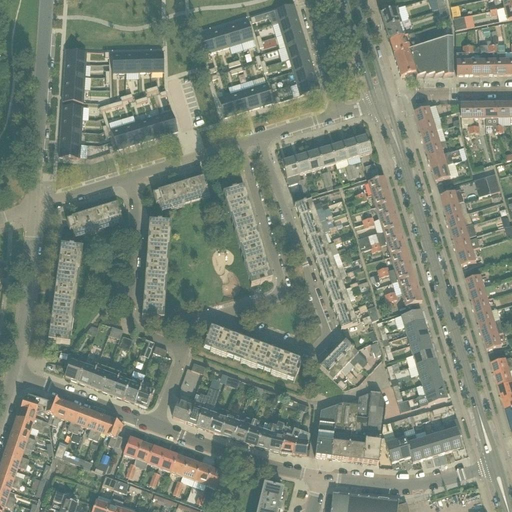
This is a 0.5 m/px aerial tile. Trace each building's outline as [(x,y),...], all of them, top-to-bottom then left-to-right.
[(435,0),(439,13),(446,10),(443,0),(435,0)] [(511,0),(501,0),(504,10),(511,8),(511,0)] [(294,7),(274,13),(278,25),(298,19),(294,7)] [(511,21),(511,8),(504,10),(496,12),(498,18),(499,24),(511,21)] [(455,9),(450,10),(451,17),(459,15),(458,9),(455,9)] [(398,10),(380,16),(385,29),(402,24),(398,10)] [(446,10),(439,13),(441,20),(448,18),(446,10)] [(298,19),(278,25),(281,38),(301,31),(298,19)] [(460,20),(453,21),(456,34),(457,33),(466,31),(464,19),(460,20)] [(248,22),(235,26),(241,46),(254,42),(248,22)] [(389,43),(406,38),(402,24),(385,29),(389,43)] [(235,26),(223,30),(229,50),(241,46),(235,26)] [(223,30),(211,34),(217,53),(229,50),(223,30)] [(301,31),(281,38),(285,50),(305,44),(301,31)] [(211,34),(198,37),(204,57),(217,53),(211,34)] [(415,45),(417,45),(414,36),(406,38),(389,43),(394,57),(416,50),(415,45)] [(416,79),(453,79),(452,39),(416,50),(394,57),(401,80),(415,75),(416,79)] [(305,44),(285,50),(289,62),(309,56),(305,44)] [(497,48),(492,48),(492,55),(493,63),(493,78),(505,77),(505,55),(499,55),(499,54),(497,54),(497,48)] [(66,53),(65,66),(86,67),(86,54),(66,53)] [(150,55),(138,56),(138,76),(151,76),(150,55)] [(163,55),(150,55),(151,76),(164,75),(163,55)] [(125,56),(112,56),(112,77),(125,76),(125,56)] [(138,56),(125,56),(125,76),(138,76),(138,56)] [(309,56),(289,62),(293,74),(312,68),(309,56)] [(469,78),(481,78),(480,63),(469,64),(468,64),(469,78)] [(493,78),(492,63),(480,63),(481,78),(493,78)] [(468,64),(456,64),(456,78),(469,78),(468,64)] [(65,66),(64,79),(72,79),(85,80),(86,67),(65,66)] [(312,68),(293,74),(296,86),(316,80),(312,68)] [(64,79),(63,92),(84,93),(85,80),(72,79),(64,79)] [(316,80),(296,86),(300,98),(320,92),(316,80)] [(267,86),(254,89),(260,109),(273,105),(267,86)] [(254,89),(242,93),(248,113),(260,109),(254,89)] [(63,92),(62,105),(83,106),(84,93),(63,92)] [(242,93),(230,97),(236,117),(248,113),(242,93)] [(230,97),(218,100),(224,120),(236,117),(230,97)] [(499,120),(511,120),(510,105),(498,106),(499,120)] [(462,121),(474,121),(474,106),(461,106),(462,121)] [(474,121),(487,121),(486,106),(474,106),(474,121)] [(498,106),(486,106),(487,129),(493,129),(493,136),(499,136),(499,129),(499,127),(499,120),(498,106)] [(62,109),(61,122),(82,123),(83,110),(62,109)] [(430,110),(415,115),(419,126),(434,122),(430,110)] [(172,115),(160,118),(165,138),(178,134),(172,115)] [(160,118),(147,122),(153,142),(165,138),(160,118)] [(61,122),(61,134),(81,136),(82,123),(61,122)] [(147,122),(135,126),(141,145),(153,142),(147,122)] [(419,126),(421,132),(423,138),(437,134),(438,134),(434,122),(419,126)] [(135,126),(123,129),(129,149),(141,145),(135,126)] [(123,129),(111,133),(116,153),(129,149),(123,129)] [(61,134),(60,147),(80,148),(81,136),(61,134)] [(440,145),(437,134),(423,138),(424,144),(426,150),(440,145)] [(359,159),(371,155),(366,138),(354,141),(359,159)] [(347,163),(359,159),(354,141),(342,145),(347,163)] [(335,166),(347,163),(342,145),(330,149),(335,166)] [(444,157),(442,152),(440,145),(426,150),(430,161),(444,157)] [(60,147),(59,160),(80,161),(80,148),(60,147)] [(323,170),(335,166),(330,149),(318,152),(323,170)] [(311,174),(323,170),(318,152),(306,156),(311,174)] [(444,157),(430,161),(433,173),(447,169),(447,168),(454,166),(450,155),(444,157)] [(311,174),(306,156),(293,160),(299,177),(311,174)] [(293,160),(281,163),(289,188),(298,185),(298,184),(301,183),(299,177),(293,160)] [(373,180),(378,178),(376,171),(376,172),(374,166),(365,169),(366,175),(371,174),(373,180)] [(346,169),(348,176),(354,174),(352,167),(346,169)] [(433,173),(437,185),(442,183),(451,180),(447,169),(433,173)] [(322,176),(324,183),(330,181),(328,174),(322,176)] [(356,181),(354,174),(348,176),(350,183),(356,181)] [(486,180),(491,197),(501,194),(496,177),(486,180)] [(203,179),(194,182),(173,188),(179,210),(210,200),(206,190),(207,190),(206,187),(205,187),(203,179)] [(388,192),(384,180),(367,185),(371,197),(388,192)] [(330,181),(324,183),(326,190),(327,194),(330,193),(329,189),(332,188),(330,181)] [(153,195),(152,195),(156,206),(156,205),(158,205),(162,215),(179,210),(173,188),(158,193),(158,194),(153,195)] [(306,188),(300,190),(301,195),(302,197),(305,196),(308,195),(306,188)] [(231,193),(222,195),(232,226),(253,220),(244,189),(236,191),(231,192),(231,193)] [(371,197),(375,210),(391,205),(388,192),(371,197)] [(447,197),(441,199),(445,211),(459,206),(465,205),(461,193),(455,194),(447,197)] [(302,197),(301,195),(291,198),(293,204),(306,200),(305,196),(302,197)] [(501,203),(499,196),(492,198),(494,205),(501,203)] [(298,219),(315,213),(313,207),(311,202),(295,208),(294,208),(298,219)] [(375,210),(379,222),(395,217),(391,205),(375,210)] [(117,206),(108,208),(87,215),(93,236),(123,227),(120,216),(121,216),(120,213),(119,213),(117,206)] [(462,218),(459,206),(445,211),(448,222),(462,218)] [(325,220),(323,213),(322,211),(315,213),(298,219),(303,231),(319,224),(320,225),(325,223),(325,222),(326,222),(325,220)] [(72,220),(67,222),(67,221),(66,221),(70,232),(72,231),(75,241),(93,236),(87,215),(72,219),(72,220)] [(379,222),(382,235),(399,230),(395,217),(379,222)] [(448,222),(450,229),(452,234),(466,230),(462,218),(448,222)] [(262,251),(253,220),(232,226),(241,257),(262,251)] [(319,224),(303,231),(307,242),(324,235),(324,236),(329,234),(330,233),(329,231),(327,225),(326,222),(325,222),(325,223),(320,225),(319,224)] [(157,224),(149,223),(146,256),(168,257),(171,225),(161,224),(157,223),(157,224)] [(399,230),(382,235),(383,235),(358,242),(362,254),(371,252),(381,249),(386,247),(403,242),(399,230)] [(452,234),(453,239),(455,246),(469,241),(466,230),(452,234)] [(307,242),(311,253),(328,247),(324,236),(324,235),(307,242)] [(469,241),(455,246),(459,257),(473,253),(480,250),(477,241),(470,243),(469,241)] [(390,259),(406,254),(403,242),(386,247),(390,259)] [(335,247),(334,245),(328,247),(311,253),(315,264),(338,256),(337,253),(335,247)] [(73,248),(69,248),(61,247),(56,279),(78,282),(82,250),(73,249),(73,248)] [(264,284),(271,282),(272,282),(262,251),(241,257),(251,288),(260,285),(260,286),(264,285),(264,284)] [(473,253),(459,257),(462,269),(476,265),(473,253)] [(390,259),(394,272),(410,267),(406,254),(390,259)] [(166,289),(168,257),(146,256),(144,288),(166,289)] [(319,276),(343,267),(342,265),(339,258),(338,256),(315,264),(319,276)] [(346,278),(346,276),(344,270),(343,267),(319,276),(324,287),(341,281),(346,279),(347,279),(346,278)] [(394,272),(398,284),(414,279),(410,267),(394,272)] [(372,286),(379,284),(377,277),(370,280),(372,286)] [(74,314),(78,282),(56,279),(52,311),(74,314)] [(398,284),(401,297),(418,292),(414,279),(398,284)] [(481,279),(466,283),(470,295),(484,290),(481,279)] [(324,287),(328,298),(345,292),(341,281),(324,287)] [(163,322),(163,321),(166,289),(144,288),(142,320),(149,321),(150,321),(154,322),(154,321),(163,322)] [(470,295),(472,300),(474,306),(488,302),(484,290),(470,295)] [(332,310),(349,303),(345,292),(328,298),(332,310)] [(405,309),(422,304),(418,292),(401,297),(405,309)] [(474,306),(476,313),(477,318),(491,314),(488,302),(474,306)] [(336,321),(353,315),(349,303),(332,310),(336,321)] [(369,318),(362,321),(364,326),(367,325),(371,323),(372,325),(379,322),(375,309),(367,312),(369,318)] [(52,311),(48,343),(56,344),(56,345),(60,346),(60,345),(70,346),(74,314),(52,311)] [(423,323),(420,313),(400,319),(403,329),(423,323)] [(477,318),(479,323),(481,330),(495,326),(491,314),(477,318)] [(336,321),(341,332),(357,326),(353,315),(336,321)] [(423,323),(403,329),(406,339),(426,333),(423,323)] [(495,326),(481,330),(483,336),(484,342),(498,337),(504,336),(501,324),(495,326)] [(91,328),(86,335),(86,336),(95,339),(98,330),(91,328)] [(113,329),(110,338),(119,341),(123,333),(113,329)] [(211,330),(210,330),(208,337),(207,337),(206,342),(203,350),(233,362),(241,341),(211,330)] [(373,333),(368,335),(372,345),(377,343),(373,333)] [(406,339),(409,349),(429,342),(426,333),(406,339)] [(484,342),(488,353),(502,349),(498,337),(484,342)] [(128,354),(132,343),(123,339),(119,350),(128,354)] [(241,341),(233,362),(263,373),(271,352),(241,341)] [(145,342),(139,357),(148,360),(154,345),(150,344),(145,342)] [(409,349),(412,358),(432,352),(429,342),(409,349)] [(345,343),(336,352),(349,364),(358,356),(345,343)] [(377,345),(370,348),(374,359),(381,357),(377,345)] [(165,360),(165,359),(167,353),(155,349),(153,356),(165,360)] [(299,371),(301,364),(271,352),(263,373),(294,384),(297,375),(298,376),(299,371)] [(336,352),(328,361),(341,373),(349,364),(336,352)] [(415,368),(435,362),(432,352),(412,358),(415,368)] [(492,366),(494,372),(495,378),(510,374),(511,373),(511,360),(511,361),(506,363),(506,362),(492,366)] [(328,378),(332,382),(341,373),(328,361),(319,370),(326,376),(328,378)] [(415,368),(418,378),(438,372),(435,362),(415,368)] [(84,368),(71,363),(65,380),(78,385),(84,368)] [(84,368),(78,385),(89,389),(98,367),(86,363),(84,368)] [(363,370),(357,365),(354,369),(359,374),(363,370)] [(194,366),(191,373),(202,377),(205,370),(194,366)] [(109,371),(98,367),(89,389),(101,393),(109,371)] [(121,375),(115,373),(109,371),(101,393),(112,398),(121,375)] [(418,378),(421,388),(441,382),(438,372),(418,378)] [(351,383),(355,379),(349,374),(345,377),(351,383)] [(511,386),(511,381),(510,374),(495,378),(497,384),(499,390),(511,386)] [(123,402),(129,385),(124,383),(126,378),(121,375),(112,398),(123,402)] [(131,380),(129,385),(123,402),(134,406),(141,387),(142,384),(131,380)] [(337,386),(342,392),(346,388),(341,382),(337,386)] [(421,388),(424,398),(444,392),(441,382),(421,388)] [(511,386),(499,390),(501,396),(502,402),(511,398),(511,386)] [(134,406),(147,411),(154,391),(141,387),(134,406)] [(207,401),(196,429),(208,434),(214,416),(216,411),(214,410),(219,395),(209,391),(209,392),(206,399),(207,399),(207,401)] [(424,398),(417,400),(420,410),(427,408),(447,401),(444,392),(424,398)] [(266,407),(270,397),(263,395),(260,404),(266,407)] [(371,395),(358,400),(357,407),(355,432),(350,431),(350,435),(352,435),(352,438),(354,438),(353,448),(348,447),(346,463),(362,465),(371,395)] [(380,396),(371,395),(362,465),(378,467),(380,448),(381,441),(382,436),(383,427),(385,407),(380,396)] [(191,408),(185,425),(196,429),(207,401),(207,399),(206,399),(200,397),(200,399),(198,403),(194,402),(194,403),(193,403),(191,408)] [(36,416),(35,416),(44,419),(45,415),(44,414),(48,404),(28,398),(27,400),(25,400),(21,411),(36,416)] [(511,411),(511,398),(502,402),(506,413),(511,411)] [(48,404),(44,414),(45,415),(51,417),(49,420),(54,422),(61,404),(50,400),(48,404)] [(408,403),(397,406),(400,415),(411,412),(408,403)] [(52,427),(57,429),(60,420),(66,422),(71,408),(61,404),(54,422),(52,427)] [(191,408),(178,404),(173,420),(185,425),(191,408)] [(338,407),(330,461),(346,463),(348,447),(353,448),(354,438),(352,438),(352,435),(350,435),(350,431),(355,432),(357,407),(343,406),(343,405),(338,407)] [(297,406),(295,411),(306,415),(308,409),(297,406)] [(320,414),(315,459),(330,461),(338,407),(320,414)] [(71,408),(66,422),(70,424),(67,432),(73,434),(81,412),(71,408)] [(45,430),(49,431),(48,425),(34,420),(35,416),(36,416),(21,411),(18,420),(45,430)] [(81,428),(86,430),(91,416),(81,412),(73,434),(77,436),(81,428)] [(91,416),(86,430),(90,431),(87,440),(93,442),(101,419),(91,416)] [(214,416),(208,434),(221,438),(227,421),(214,416)] [(221,438),(233,442),(239,425),(232,423),(233,420),(228,418),(227,421),(221,438)] [(101,419),(93,442),(98,444),(101,436),(106,438),(112,423),(101,419)] [(18,420),(14,430),(28,435),(36,438),(38,433),(43,435),(45,430),(18,420)] [(245,446),(253,423),(246,421),(244,427),(239,425),(233,442),(245,446)] [(451,431),(448,433),(446,434),(452,453),(462,450),(458,438),(462,437),(457,421),(449,424),(451,431)] [(118,438),(122,427),(112,423),(106,438),(111,439),(107,448),(119,452),(123,440),(118,438)] [(262,433),(256,431),(258,425),(253,423),(245,446),(256,450),(262,433)] [(277,431),(268,453),(280,455),(285,440),(280,438),(284,428),(281,427),(283,424),(279,423),(278,426),(277,426),(276,430),(277,431)] [(265,426),(262,433),(256,450),(268,453),(277,431),(276,430),(265,426)] [(392,433),(390,426),(385,427),(383,427),(382,436),(383,436),(392,433)] [(27,440),(28,435),(14,430),(11,440),(34,448),(36,443),(27,440)] [(280,455),(292,456),(297,443),(296,443),(299,435),(293,432),(291,439),(286,437),(285,440),(280,455)] [(381,441),(380,448),(385,446),(391,466),(401,463),(395,443),(392,433),(383,436),(384,440),(381,441)] [(452,453),(446,434),(436,437),(442,456),(452,453)] [(415,437),(405,440),(411,461),(412,465),(422,462),(416,443),(415,437)] [(442,456),(436,437),(426,440),(432,459),(442,456)] [(32,452),(34,448),(11,440),(8,450),(22,455),(24,450),(32,452)] [(123,457),(135,462),(142,445),(130,440),(123,457)] [(405,440),(395,443),(401,463),(411,461),(405,440)] [(432,459),(426,440),(416,443),(422,462),(432,459)] [(308,445),(297,443),(292,456),(306,458),(308,445)] [(56,453),(55,458),(55,459),(62,462),(65,456),(68,448),(60,445),(56,453)] [(131,466),(128,473),(134,475),(137,469),(145,472),(147,466),(153,449),(142,445),(135,462),(136,462),(133,467),(131,466)] [(159,471),(165,454),(153,449),(147,466),(159,471)] [(20,459),(22,455),(8,450),(4,459),(27,467),(29,462),(20,459)] [(159,471),(170,475),(177,458),(165,454),(159,471)] [(65,456),(62,462),(72,465),(74,461),(75,459),(65,456)] [(177,458),(170,475),(182,480),(189,462),(177,458)] [(27,467),(4,459),(1,469),(15,474),(17,469),(26,472),(27,467)] [(74,461),(72,465),(83,470),(85,465),(85,463),(79,461),(79,463),(74,461)] [(182,480),(194,484),(200,467),(189,462),(182,480)] [(85,465),(83,470),(89,472),(91,468),(88,466),(89,464),(85,463),(85,465)] [(110,475),(112,470),(98,464),(94,474),(103,477),(110,475)] [(194,484),(192,489),(201,493),(204,494),(206,489),(212,471),(200,467),(194,484)] [(24,477),(15,474),(1,469),(0,472),(0,479),(20,487),(24,477)] [(206,489),(217,493),(224,476),(212,471),(206,489)] [(134,475),(128,473),(126,479),(128,480),(131,481),(132,482),(134,475)] [(154,475),(152,482),(158,484),(160,477),(154,475)] [(19,491),(20,487),(0,479),(0,490),(9,494),(11,489),(19,491)] [(105,479),(102,488),(114,493),(117,483),(105,479)] [(155,490),(158,484),(152,482),(149,488),(155,490)] [(114,493),(126,497),(127,493),(126,493),(128,487),(117,483),(114,493)] [(181,493),(184,486),(180,485),(177,484),(175,490),(181,493)] [(280,511),(281,510),(281,508),(278,507),(282,491),(267,488),(264,487),(263,493),(262,493),(260,500),(256,511),(280,511)] [(7,498),(9,494),(0,490),(0,501),(14,506),(16,501),(7,498)] [(179,499),(181,493),(175,490),(173,497),(179,499)] [(204,502),(207,495),(204,494),(201,493),(198,499),(204,502)] [(56,495),(54,501),(53,504),(62,507),(60,511),(75,511),(78,507),(65,502),(66,499),(56,495)] [(408,511),(407,506),(406,505),(403,506),(402,502),(398,502),(398,503),(338,496),(332,496),(330,511),(408,511)] [(204,502),(198,499),(196,505),(202,508),(204,502)] [(12,511),(14,506),(0,501),(0,511),(2,511),(4,508),(12,511)] [(109,508),(107,511),(120,511),(123,505),(111,501),(109,508)] [(177,505),(165,501),(164,505),(165,505),(164,508),(172,510),(173,508),(176,509),(177,505)]
